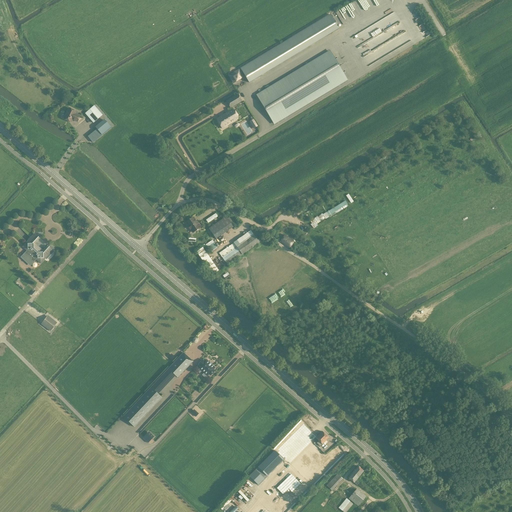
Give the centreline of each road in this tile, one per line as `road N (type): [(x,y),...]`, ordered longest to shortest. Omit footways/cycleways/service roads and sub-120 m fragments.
road 1 (unclassified): [(511,419),(443,356),(217,202),(176,207),(137,247)]
road 2 (secondary): [(419,511),(384,464),(137,247)]
road 3 (secondary): [(137,247),(0,127)]
